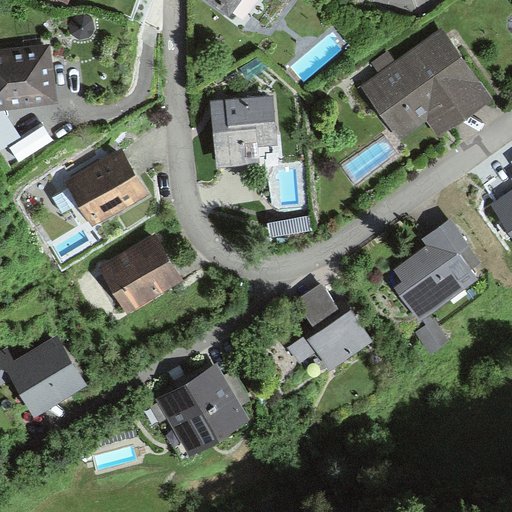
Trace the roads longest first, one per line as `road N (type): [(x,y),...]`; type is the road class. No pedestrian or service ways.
road 1 (residential): [(173,0),(172,159),(196,233),(248,271),(298,271)]
road 2 (residential): [(511,116),(298,271)]
